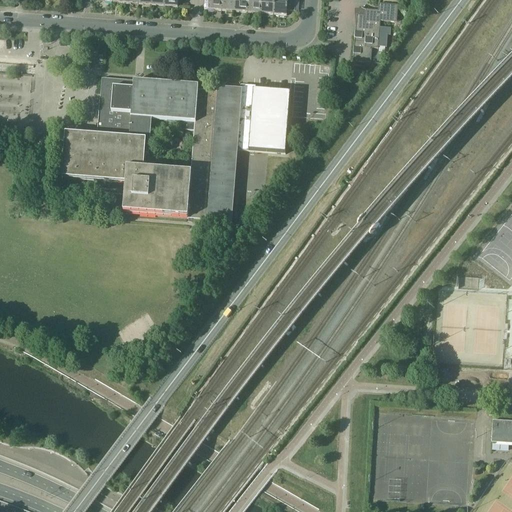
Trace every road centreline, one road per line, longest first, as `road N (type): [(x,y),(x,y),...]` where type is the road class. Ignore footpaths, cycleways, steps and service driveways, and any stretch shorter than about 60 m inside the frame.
road 1 (secondary): [(73,511),(457,0)]
road 2 (unclassified): [(281,40),(0,20)]
